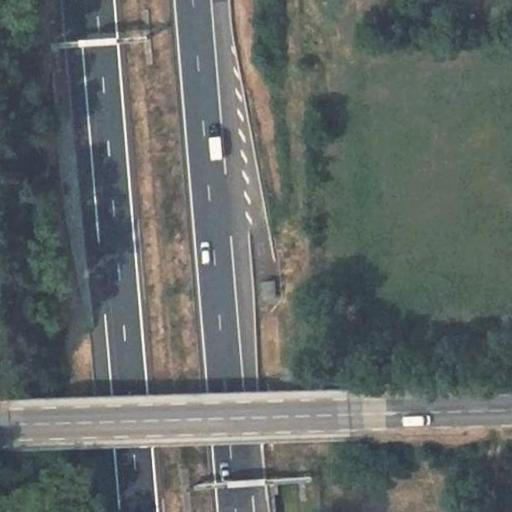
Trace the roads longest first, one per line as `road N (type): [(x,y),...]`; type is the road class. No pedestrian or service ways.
road 1 (motorway): [(237,511),(194,0)]
road 2 (motorway): [(96,0),(138,511)]
road 3 (secondary): [(511,405),(0,425)]
